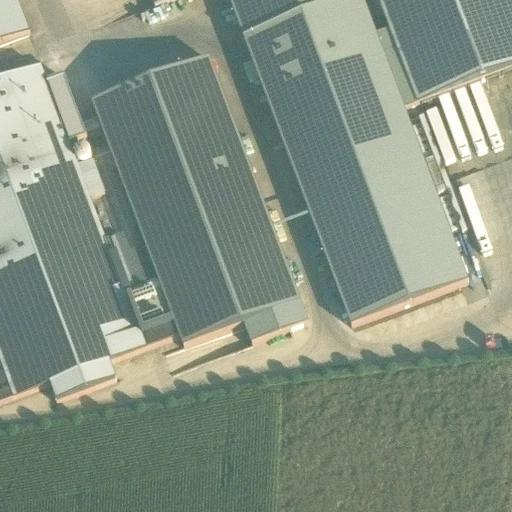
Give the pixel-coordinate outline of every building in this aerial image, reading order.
[(0,0),(0,363),(6,379),(0,380),(0,407),(51,389),(57,406),(116,384),(110,367),(146,353),(141,340),(90,202),(105,197),(93,164),(78,170),(70,147),(87,141),(65,81),(47,87),(41,71),(0,85),(0,47),(29,37),(15,0),(0,0)] [(150,0),(155,11),(183,0),(150,0)] [(404,115),(418,109),(397,51),(382,57),(361,0),(228,0),(352,330),(468,287),(404,115)] [(511,0),(377,0),(397,51),(418,109),(511,74),(511,0)] [(273,319),(280,339),(308,328),(209,62),(92,106),(174,328),(141,340),(146,353),(180,341),(184,352),(273,319)] [(450,360),(507,350),(505,339),(448,348),(450,360)]
